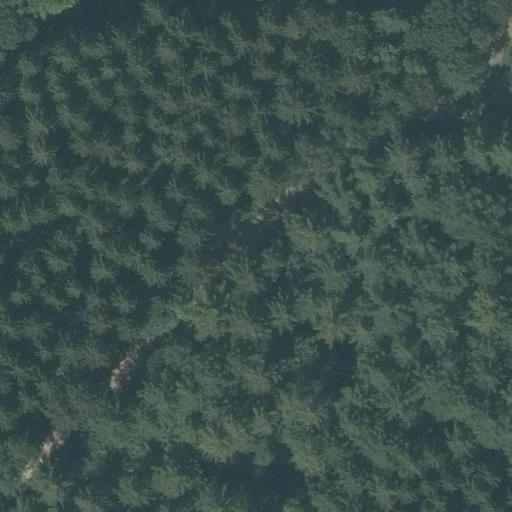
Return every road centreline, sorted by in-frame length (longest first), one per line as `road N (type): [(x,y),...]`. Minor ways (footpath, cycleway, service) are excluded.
road 1 (track): [(0,501),(127,360),(296,196),(389,125)]
road 2 (track): [(511,122),(389,125)]
